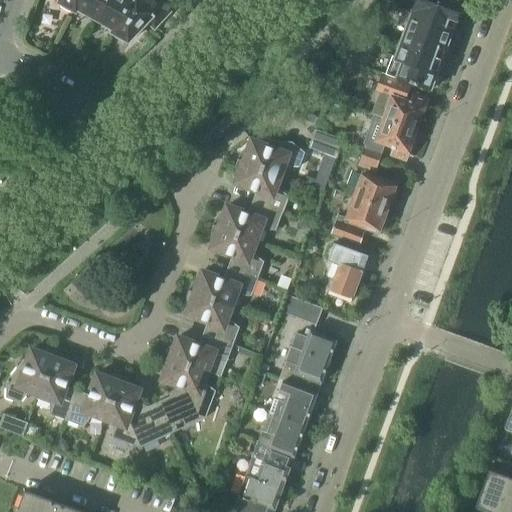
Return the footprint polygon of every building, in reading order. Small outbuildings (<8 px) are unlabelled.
[(72,10),(74,11),(79,0),(59,0),(59,3),(61,4),(61,8),(69,12),(72,10)] [(87,15),(95,19),(105,0),(79,0),(74,11),(84,17),(87,15)] [(103,28),(112,33),(130,0),(105,0),(95,19),(103,24),(103,28)] [(130,0),(112,33),(114,34),(114,38),(122,43),(126,41),(128,42),(147,22),(149,24),(155,17),(157,19),(165,10),(154,0),(130,0)] [(416,0),(411,14),(452,29),(457,16),(462,15),(465,6),(462,2),(462,0),(416,0)] [(378,18),(369,7),(362,13),(365,17),(374,29),(378,18)] [(411,14),(400,45),(441,60),(446,46),(451,45),(454,37),(451,33),(452,29),(411,14)] [(338,35),(347,46),(360,33),(351,23),(338,35)] [(347,46),(338,35),(329,43),(342,58),(351,50),(347,46)] [(393,58),(386,76),(410,84),(429,91),(430,89),(435,87),(438,79),(435,75),(441,60),(400,45),(395,58),(393,58)] [(392,97),(383,119),(415,131),(419,120),(422,120),(425,112),(425,111),(429,99),(412,93),(409,101),(403,98),(403,97),(405,97),(410,84),(386,76),(368,70),(366,78),(385,85),(383,90),(393,93),(392,97)] [(415,131),(383,119),(373,115),(363,144),(364,144),(382,151),(384,144),(391,147),(391,149),(392,149),(390,157),(407,163),(414,143),(412,140),(415,131)] [(307,148),(335,159),(342,141),(314,130),(307,148)] [(237,159),(237,160),(280,176),(283,167),(299,167),(304,153),(291,143),(275,142),(272,148),(251,140),(247,150),(245,149),(243,150),(241,152),(239,155),(237,159)] [(364,144),(360,155),(378,161),(382,151),(364,144)] [(378,161),(360,155),(353,152),(349,162),(374,172),(378,161)] [(260,193),(255,204),(282,214),(288,197),(276,187),(280,176),(237,160),(236,160),(237,160),(235,164),(235,168),(235,171),(236,173),(238,174),(235,183),(260,193)] [(345,195),(354,198),(386,211),(390,200),(393,199),(396,191),(394,189),(395,186),(362,174),(356,190),(348,187),(345,195)] [(386,211),(354,198),(346,219),(337,216),(331,234),(359,244),(365,226),(379,231),(379,229),(383,228),(386,221),(383,218),(386,211)] [(212,225),(255,242),(260,230),(275,231),(282,214),(255,204),(251,215),(226,206),(223,215),(220,215),(218,216),(216,218),(214,221),(213,225),(212,225)] [(302,222),(299,228),(309,232),(312,225),(302,222)] [(235,258),(231,270),(257,279),(264,262),(251,253),(255,242),(212,225),(212,226),(211,230),(210,233),(210,236),(212,239),(213,240),(210,249),(235,258)] [(367,256),(333,244),(327,261),(338,266),(329,291),(351,300),(367,256)] [(188,290),(188,291),(231,307),(235,296),(251,296),(257,279),(231,270),(227,281),(202,272),(198,281),(196,280),(194,281),(192,283),(190,286),(189,291),(188,290)] [(211,324),(206,335),(233,345),(239,328),(227,318),(231,307),(188,291),(188,292),(186,296),(186,299),(186,302),(187,304),(189,305),(189,306),(186,315),(211,324)] [(282,313),(316,326),(322,309),(289,296),(282,313)] [(280,380),(282,381),(317,394),(336,341),(306,330),(303,337),(296,335),(291,348),(290,348),(290,349),(280,380)] [(163,356),(206,373),(220,378),(233,345),(206,335),(202,347),(177,337),(174,346),(173,346),(171,346),(169,347),(167,349),(165,352),(164,356),(163,356)] [(29,392),(38,395),(54,352),(54,351),(53,352),(50,350),(46,350),(43,350),(41,351),(40,352),(40,353),(31,349),(23,371),(16,368),(6,382),(5,398),(19,404),(29,392)] [(49,415),(66,421),(76,395),(64,391),(74,366),(64,362),(65,362),(65,360),(64,358),(62,356),(59,354),(55,352),(54,352),(38,395),(36,399),(49,404),(49,415)] [(179,397),(160,406),(172,433),(205,418),(215,391),(203,382),(206,373),(163,356),(163,357),(162,361),(161,365),(161,368),(163,370),(165,371),(161,380),(182,388),(179,397)] [(258,371),(266,374),(268,367),(261,364),(258,371)] [(248,367),(243,381),(250,383),(255,369),(248,367)] [(253,386),(260,388),(266,374),(258,371),(253,386)] [(92,415),(104,420),(120,376),(119,376),(115,375),(112,374),(109,374),(107,375),(105,377),(96,374),(87,399),(76,395),(66,421),(83,427),(92,415)] [(120,376),(104,420),(113,423),(112,438),(139,448),(172,433),(160,406),(141,415),(131,412),(139,390),(130,387),(130,386),(130,384),(129,382),(127,380),(124,378),(120,377),(121,376),(120,376)] [(278,388),(269,413),(305,426),(317,394),(282,381),(280,388),(278,388)] [(511,405),(503,429),(511,432),(511,405)] [(269,416),(258,445),(293,458),(305,426),(269,413),(266,411),(265,414),(269,416)] [(3,414),(0,421),(0,428),(22,437),(27,423),(3,414)] [(247,453),(251,442),(237,436),(233,447),(247,453)] [(258,444),(246,476),(282,490),(293,458),(258,445),(258,444)] [(475,507),(488,511),(494,511),(508,477),(488,470),(475,507)] [(234,509),(237,510),(243,511),(266,511),(268,508),(274,510),(282,490),(246,476),(234,509)] [(494,511),(511,511),(511,478),(508,477),(494,511)] [(181,493),(193,497),(205,502),(210,491),(186,481),(181,493)] [(79,511),(25,491),(19,509),(23,511),(22,511),(79,511)]
